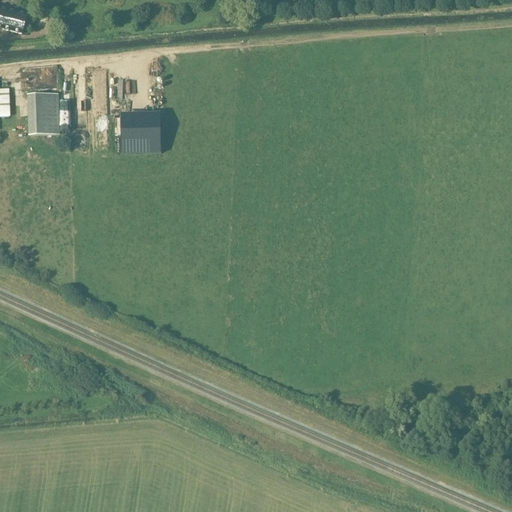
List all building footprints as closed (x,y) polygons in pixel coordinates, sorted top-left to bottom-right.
[(38,26),(48,27),(50,7),(40,6),(38,26)] [(0,29),(22,35),(27,16),(0,8),(0,29)] [(0,109),(9,109),(8,91),(0,90),(0,109)] [(28,137),(60,136),(58,95),(27,96),(28,137)] [(164,131),(124,130),(124,154),(164,154),(164,131)]
